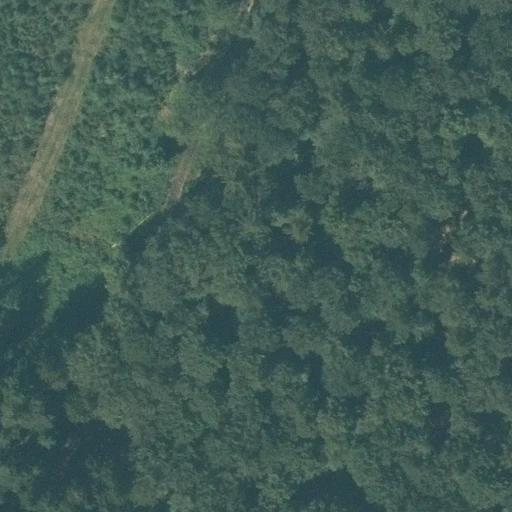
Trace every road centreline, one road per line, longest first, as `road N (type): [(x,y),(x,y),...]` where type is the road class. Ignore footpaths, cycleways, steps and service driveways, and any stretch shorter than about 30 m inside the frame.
road 1 (track): [(238,0),(40,511)]
road 2 (track): [(205,511),(0,311)]
